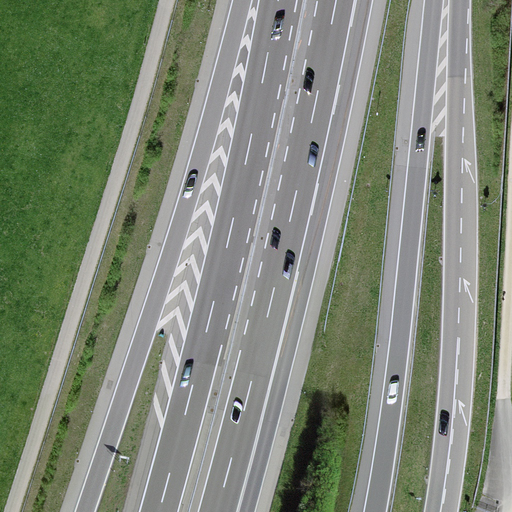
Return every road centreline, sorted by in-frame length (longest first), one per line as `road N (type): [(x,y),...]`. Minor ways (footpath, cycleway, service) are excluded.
road 1 (motorway): [(242,0),(185,207),(85,511)]
road 2 (motorway): [(278,0),(158,511)]
road 3 (trunk): [(434,0),(374,511)]
road 4 (trunk): [(432,511),(448,375),(459,0)]
road 5 (motorway): [(278,267),(335,0)]
road 6 (motorway): [(216,511),(278,267)]
road 7 (motorway): [(246,511),(259,466),(278,267)]
road 8 (track): [(511,465),(503,398),(511,237)]
